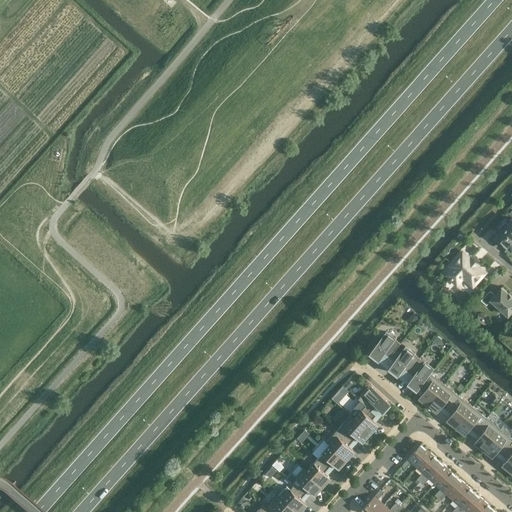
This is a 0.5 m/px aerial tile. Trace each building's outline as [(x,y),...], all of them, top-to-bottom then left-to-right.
[(511,219),(497,236),(511,249),(511,248),(511,219)] [(485,272),(463,252),(451,265),(452,267),(446,274),(456,282),(462,275),(473,286),(485,272)] [(509,293),(502,287),(495,295),(490,290),(482,300),(487,304),(491,299),(509,315),(511,310),(511,294),(509,292),(509,293)] [(390,357),(401,343),(386,332),(370,352),(380,359),(385,353),(390,357)] [(409,372),(420,358),(405,346),(389,367),(399,374),(404,368),(409,372)] [(418,389),(431,373),(434,369),(420,358),(409,372),(413,376),(409,382),(418,389)] [(427,405),(445,384),(431,373),(418,389),(419,388),(423,392),(420,397),(429,404),(427,405)] [(370,384),(370,385),(358,398),(376,414),(372,410),(375,405),(381,410),(389,401),(370,384)] [(447,410),(459,395),(445,384),(427,405),(428,406),(429,404),(438,411),(442,406),(447,410)] [(344,395),(340,391),(333,399),(338,403),(344,395)] [(455,428),(473,406),(459,395),(447,410),(451,414),(447,419),(456,426),(455,427),(455,428)] [(372,419),(376,414),(358,398),(365,405),(354,417),(350,414),(350,415),(369,432),(370,433),(369,431),(377,423),(372,419)] [(475,432),(487,417),(476,409),(473,406),(455,428),(456,428),(457,426),(466,433),(470,428),(475,432)] [(369,432),(350,415),(338,428),(352,441),(356,436),(361,440),(369,432)] [(483,450),(501,429),(487,417),(475,432),(479,436),(475,441),(484,448),(483,450)] [(352,441),(338,428),(326,441),(346,460),(347,459),(345,458),(353,449),(348,445),(352,441)] [(502,455),(511,442),(511,437),(501,429),(483,450),(485,449),(493,456),(498,451),(502,455)] [(308,434),(304,430),(296,438),(301,442),(308,434)] [(346,460),(326,441),(329,444),(317,458),(328,467),(332,463),(337,467),(345,459),(346,460)] [(511,472),(511,470),(511,443),(511,444),(511,443),(511,442),(502,455),(507,459),(503,463),(511,471),(510,472),(511,472)] [(417,467),(430,452),(421,444),(408,459),(402,465),(405,468),(411,462),(417,467)] [(420,482),(439,460),(430,452),(417,467),(423,472),(417,479),(420,482)] [(328,467),(317,458),(306,470),(302,467),(302,468),(323,486),(321,485),(329,476),(324,472),(328,467)] [(448,468),(439,460),(420,482),(423,484),(429,478),(435,483),(448,468)] [(276,470),(271,466),(265,473),(269,477),(276,470)] [(323,486),(302,468),(290,481),(305,494),(309,489),(313,494),(321,485),(322,486),(323,486)] [(457,476),(448,468),(435,483),(441,488),(435,495),(438,498),(457,476)] [(453,499),(466,484),(457,476),(438,498),(441,500),(447,494),(453,499)] [(305,494),(290,481),(293,484),(290,489),(286,485),(278,494),(297,511),(298,511),(305,503),(301,498),(305,494)] [(454,511),(457,511),(475,492),(466,484),(453,499),(458,504),(453,511),(454,511)] [(363,511),(376,511),(384,504),(378,498),(384,492),(381,489),(375,495),(362,510),(363,511)] [(473,511),(484,500),(475,492),(457,511),(462,511),(465,510),(466,511),(473,511)] [(297,511),(278,494),(266,507),(263,504),(271,511),(296,511),(297,511)] [(489,511),(493,508),(484,500),(473,511),(489,511)] [(392,511),(399,505),(396,502),(390,509),(384,504),(376,511),(392,511)]
